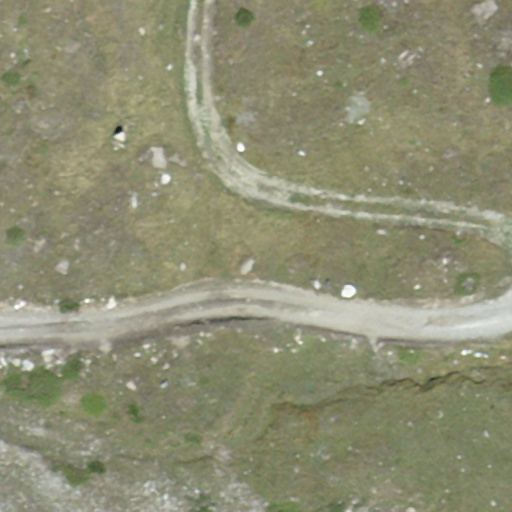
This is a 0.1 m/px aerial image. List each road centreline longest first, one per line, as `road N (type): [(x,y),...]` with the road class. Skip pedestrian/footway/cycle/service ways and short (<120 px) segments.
road 1 (track): [(511,309),(473,331),(336,313),(209,308),(0,339)]
road 2 (track): [(202,0),(209,308)]
